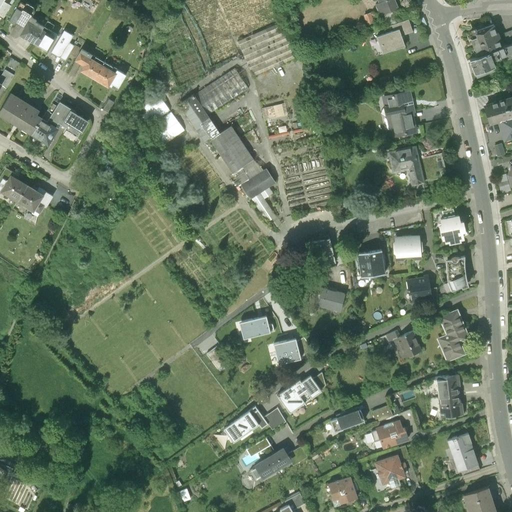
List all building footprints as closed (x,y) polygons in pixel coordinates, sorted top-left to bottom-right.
[(376,0),(378,4),(375,6),(379,16),(383,15),(391,12),(397,9),(393,0),(376,0)] [(16,26),(17,24),(24,13),(18,10),(10,23),(16,26)] [(17,24),(25,28),(29,21),(36,25),(38,21),(32,18),(33,16),(25,11),(24,13),(17,24)] [(396,24),(391,12),(383,15),(388,27),(396,24)] [(374,26),(370,14),(363,16),(367,28),(374,26)] [(413,31),(409,20),(397,24),(399,28),(376,36),(382,53),(405,45),(401,35),(413,31)] [(21,35),(36,44),(44,30),(36,25),(29,21),(25,28),(21,35)] [(279,24),(237,43),(253,77),(294,58),(279,24)] [(471,40),(476,56),(500,48),(493,27),(475,34),(476,38),(471,40)] [(56,37),(44,30),(36,44),(48,51),(56,37)] [(73,36),(64,30),(51,52),(64,60),(73,45),(69,43),(73,36)] [(511,30),(498,36),(502,47),(511,43),(511,30)] [(511,43),(502,47),(500,48),(476,56),(469,59),(474,72),(493,66),(491,61),(505,56),(506,59),(511,57),(511,59),(511,43)] [(70,55),(76,59),(80,52),(77,49),(78,47),(76,45),(70,55)] [(81,71),(95,80),(105,63),(82,49),(80,52),(76,59),(75,61),(84,66),(81,71)] [(111,66),(105,63),(95,80),(108,88),(111,84),(119,89),(126,76),(117,70),(115,73),(109,70),(111,66)] [(235,68),(193,96),(207,116),(248,89),(235,68)] [(0,84),(2,85),(7,89),(15,76),(5,70),(0,78),(0,84)] [(409,92),(383,98),(392,140),(416,134),(412,114),(414,113),(409,92)] [(133,112),(146,130),(170,113),(157,94),(133,112)] [(0,110),(0,116),(31,136),(41,120),(35,116),(38,112),(10,95),(0,110)] [(511,95),(484,104),(489,122),(499,119),(511,114),(511,95)] [(207,116),(193,96),(179,106),(205,144),(209,142),(219,135),(207,116)] [(76,112),(60,102),(50,118),(78,135),(80,132),(83,134),(90,122),(76,113),(76,112)] [(184,132),(170,113),(146,130),(160,149),(184,132)] [(511,114),(499,119),(505,140),(511,138),(511,114)] [(57,130),(41,120),(31,136),(47,146),(57,130)] [(231,127),(219,135),(209,142),(232,176),(241,170),(254,161),(231,127)] [(415,148),(388,154),(393,175),(409,171),(413,187),(423,185),(423,183),(441,179),(440,173),(445,172),(441,155),(418,160),(415,148)] [(241,170),(249,182),(264,172),(254,161),(241,170)] [(0,196),(2,193),(12,177),(17,181),(19,177),(6,169),(0,178),(0,196)] [(249,182),(242,186),(251,201),(268,190),(275,185),(266,171),(264,172),(249,182)] [(2,193),(19,204),(29,188),(17,181),(12,177),(2,193)] [(37,193),(29,188),(19,204),(35,213),(36,211),(41,214),(45,206),(41,203),(44,197),(37,193)] [(39,189),(37,193),(44,197),(41,203),(45,206),(47,207),(53,198),(39,189)] [(272,195),(268,190),(251,201),(266,224),(275,219),(263,201),(272,195)] [(438,226),(440,233),(463,228),(462,223),(459,224),(457,216),(454,217),(453,209),(442,212),(444,219),(440,220),(441,226),(438,226)] [(465,234),(463,228),(440,233),(441,239),(444,238),(445,244),(448,243),(448,245),(460,243),(460,241),(463,240),(462,234),(465,234)] [(419,237),(407,238),(408,259),(420,258),(419,237)] [(335,263),(329,238),(306,244),(308,254),(314,253),(318,267),(335,263)] [(396,259),(408,259),(407,238),(394,238),(396,259)] [(381,251),(369,253),(372,275),(384,273),(381,251)] [(361,277),(372,275),(369,253),(357,254),(361,277)] [(445,267),(446,282),(465,278),(464,269),(464,257),(460,258),(458,257),(455,256),(452,257),(450,259),(450,261),(445,262),(445,267)] [(466,283),(465,278),(446,282),(450,292),(461,288),(461,290),(468,287),(466,283)] [(427,279),(407,282),(409,298),(412,298),(412,303),(430,301),(427,279)] [(339,312),(344,295),(321,288),(320,294),(312,291),(309,303),(339,312)] [(436,337),(446,360),(465,352),(460,340),(469,336),(457,307),(438,315),(446,333),(436,337)] [(243,339),(274,331),(272,324),(268,325),(266,316),(239,322),(243,339)] [(388,342),(394,340),(400,337),(398,331),(386,336),(388,342)] [(394,340),(402,359),(420,351),(412,332),(400,337),(394,340)] [(311,349),(303,337),(296,342),(300,357),(311,349)] [(296,342),(295,338),(273,344),(278,364),(300,358),(300,357),(296,342)] [(216,347),(206,354),(218,369),(228,362),(216,347)] [(436,378),(438,398),(457,395),(456,386),(459,386),(458,375),(436,378)] [(299,380),(277,396),(290,414),(321,391),(310,376),(301,382),(299,380)] [(140,400),(150,395),(146,386),(136,391),(140,400)] [(459,403),(457,395),(438,398),(441,417),(462,414),(461,403),(459,403)] [(393,416),(388,405),(372,412),(376,423),(393,416)] [(268,425),(256,407),(223,429),(233,443),(259,425),(261,429),(268,425)] [(397,414),(399,418),(400,420),(406,418),(408,425),(416,423),(410,407),(397,414)] [(360,410),(330,421),(334,433),(364,421),(360,410)] [(399,418),(375,426),(382,447),(408,438),(403,424),(401,425),(400,420),(399,418)] [(57,428),(39,427),(38,437),(56,438),(57,428)] [(467,434),(448,440),(458,471),(472,466),(477,464),(467,434)] [(398,448),(403,461),(409,459),(405,445),(398,448)] [(301,447),(287,456),(291,462),(293,467),(307,458),(301,447)] [(287,456),(282,448),(254,466),(256,468),(250,471),(256,480),(261,477),(263,479),(291,462),(287,456)] [(397,453),(374,461),(378,470),(371,472),(378,492),(400,485),(397,477),(404,474),(397,453)] [(474,473),(472,466),(458,471),(460,478),(474,473)] [(349,476),(327,483),(333,500),(339,498),(341,504),(356,499),(349,476)] [(187,488),(179,490),(183,501),(190,499),(187,488)] [(495,511),(488,488),(463,495),(468,511),(495,511)] [(292,511),(305,505),(298,494),(284,502),(287,507),(288,506),(292,511)]
